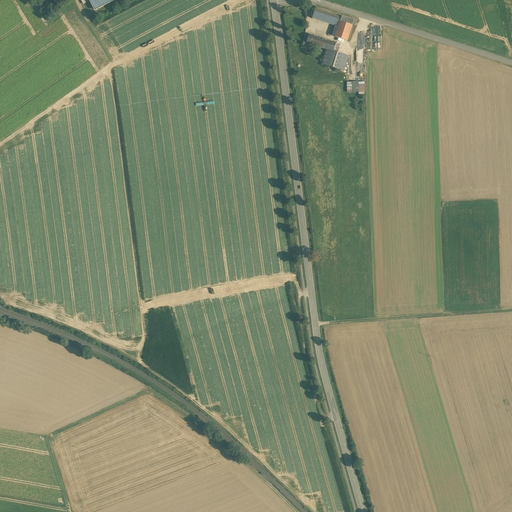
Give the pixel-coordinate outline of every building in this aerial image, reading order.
[(88,0),(94,10),(113,0),(88,0)] [(341,17),(315,9),(312,17),(339,25),(340,22),(341,17)] [(354,21),(341,17),(340,22),(352,26),(354,21)] [(352,26),(340,22),(339,25),(335,37),(347,41),(352,26)] [(319,38),(309,34),(306,43),(316,46),(319,38)] [(319,38),(316,46),(325,49),(328,41),(319,38)] [(336,43),(328,41),(325,49),(326,50),(333,52),(336,43)] [(333,52),(326,50),(322,64),(344,71),(348,56),(337,53),(340,44),(336,43),(333,52)] [(364,94),(364,81),(349,81),(349,77),(346,77),(346,92),(357,92),(357,94),(364,94)]
